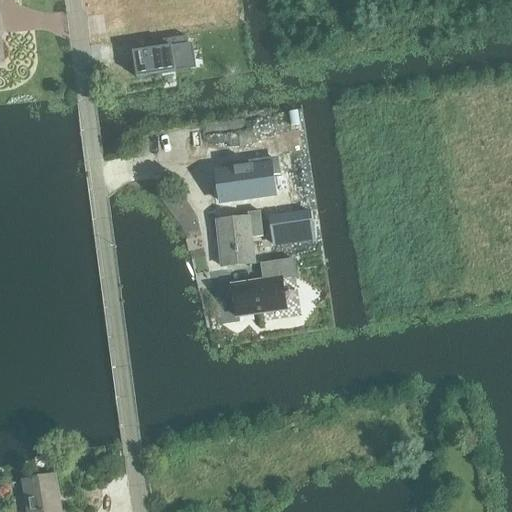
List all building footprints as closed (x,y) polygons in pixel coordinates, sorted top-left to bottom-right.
[(142,0),(146,22),(180,18),(177,0),(142,0)] [(145,51),(133,53),(137,77),(175,71),(191,69),(187,44),(186,37),(144,43),(145,51)] [(261,122),(245,124),(248,144),(264,142),(261,122)] [(234,171),(216,173),(218,190),(220,201),(254,196),(276,193),(275,193),(273,175),(277,175),(275,159),(251,162),(252,165),(238,167),(234,167),(234,171)] [(262,207),(214,217),(224,266),(260,258),(255,234),(267,231),(262,207)] [(313,210),(272,216),(277,244),(318,238),(313,210)] [(232,289),(229,293),(230,300),(235,304),(237,317),(286,310),(282,279),(295,277),(293,260),(261,265),(264,280),(232,285),(232,287),(232,289)] [(26,511),(58,511),(52,475),(22,480),(26,511)]
